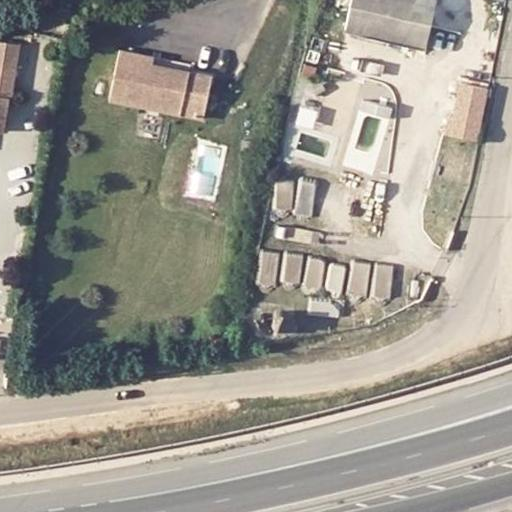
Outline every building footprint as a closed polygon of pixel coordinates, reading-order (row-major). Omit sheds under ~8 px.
[(426,43),(435,0),(350,0),(345,25),(426,43)] [(22,40),(0,36),(0,89),(13,92),(22,40)] [(111,95),(206,111),(213,69),(189,65),(187,73),(151,67),(153,59),(154,52),(119,46),(111,95)] [(187,73),(189,65),(153,59),(151,67),(187,73)] [(318,62),(304,59),(300,72),(315,75),(318,62)] [(474,79),(458,78),(452,113),(447,113),(444,131),(463,134),(479,135),(489,84),(474,79)]
